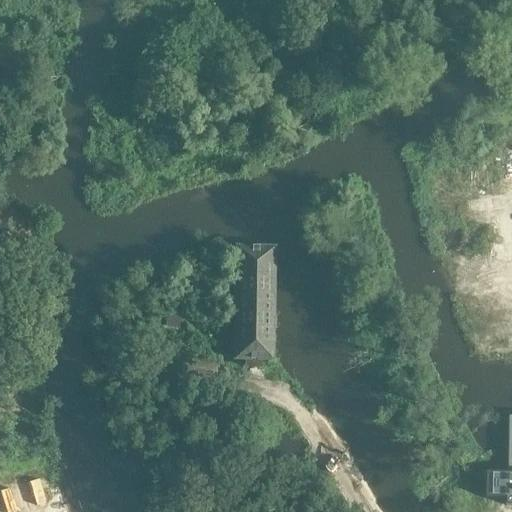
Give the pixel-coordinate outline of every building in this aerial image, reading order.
[(478,149),(431,179),(448,206),(495,176),(478,149)] [(277,248),(234,248),(233,363),(245,363),(245,371),(262,370),(262,363),(276,363),(277,248)] [(485,252),(456,265),(478,316),(508,303),(485,252)] [(488,473),(487,499),(507,499),(507,507),(511,506),(511,415),(509,416),(508,473),(488,473)] [(47,467),(6,481),(14,502),(54,488),(47,467)] [(54,488),(14,502),(17,511),(51,511),(61,509),(54,488)]
